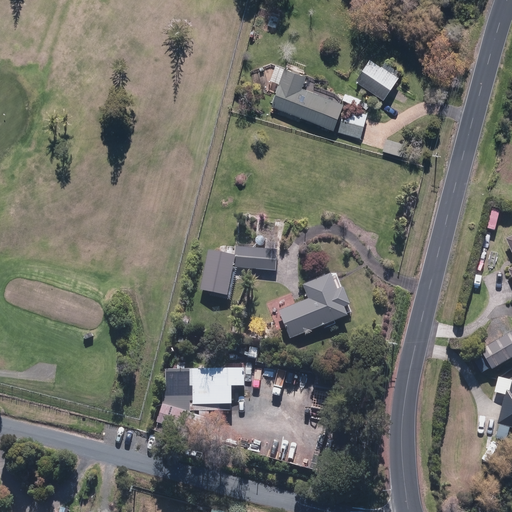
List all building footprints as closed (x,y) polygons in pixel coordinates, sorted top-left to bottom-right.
[(270,8),(266,24),(276,27),(280,11),(270,8)] [(371,58),(356,80),(384,100),(399,77),(371,58)] [(279,86),(272,106),(335,130),(345,103),(337,100),(339,95),(331,92),(329,97),(303,87),(307,76),(285,67),(277,85),(279,86)] [(346,106),(337,131),(360,139),(369,114),(346,106)] [(386,139),(383,151),(402,156),(405,144),(386,139)] [(209,251),(201,290),(228,296),(234,268),(255,269),(255,271),(261,271),(261,270),(277,270),(278,250),(237,248),(237,246),(226,246),(226,253),(209,251)] [(309,299),(279,312),(291,340),(351,313),(348,306),(352,304),(345,288),(338,290),(331,273),(303,285),(309,299)] [(511,332),(481,350),(492,370),(511,358),(511,332)] [(245,386),(246,369),(209,368),(209,369),(189,369),(188,392),(190,392),(189,411),(217,412),(217,410),(233,411),(234,386),(245,386)] [(505,390),(498,424),(511,427),(511,382),(510,391),(505,390)] [(162,404),(158,423),(183,428),(187,410),(162,404)]
